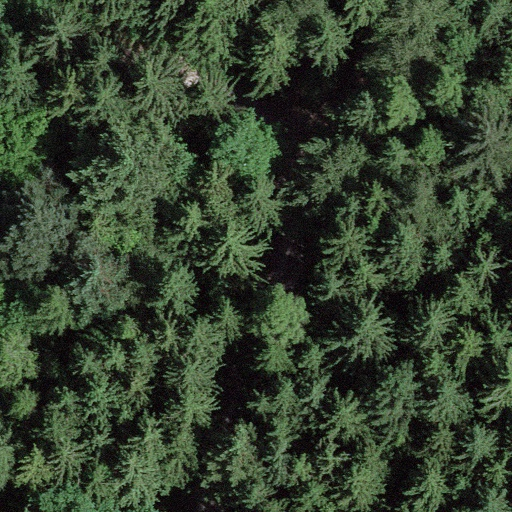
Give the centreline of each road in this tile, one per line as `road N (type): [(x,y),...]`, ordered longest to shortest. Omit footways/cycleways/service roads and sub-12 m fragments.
road 1 (track): [(382,0),(311,149),(197,511)]
road 2 (track): [(311,149),(0,5)]
